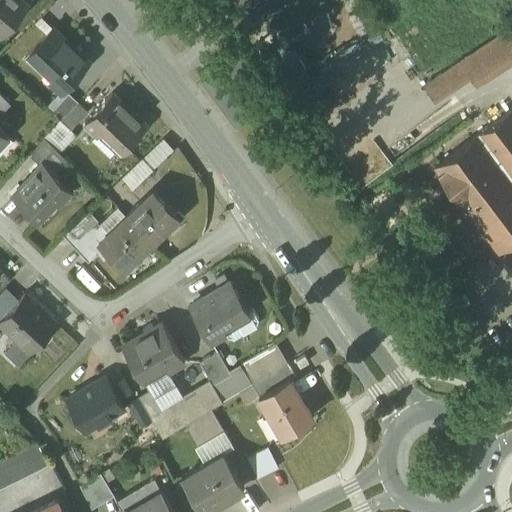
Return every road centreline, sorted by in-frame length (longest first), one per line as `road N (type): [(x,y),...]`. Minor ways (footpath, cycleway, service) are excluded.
road 1 (residential): [(264,215),(100,323),(0,227)]
road 2 (tertiary): [(264,215),(100,0)]
road 3 (tertiary): [(408,422),(264,215)]
